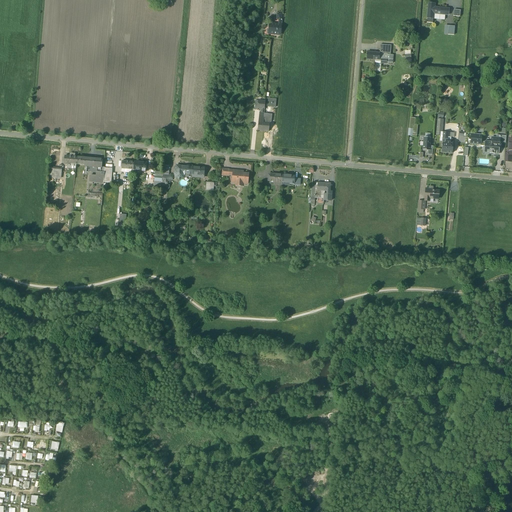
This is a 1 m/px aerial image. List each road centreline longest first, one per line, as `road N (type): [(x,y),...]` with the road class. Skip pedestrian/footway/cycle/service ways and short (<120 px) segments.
road 1 (residential): [(0,133),(349,165)]
road 2 (residential): [(349,165),(362,0)]
road 3 (residential): [(349,165),(511,179)]
road 4 (track): [(43,0),(30,136)]
